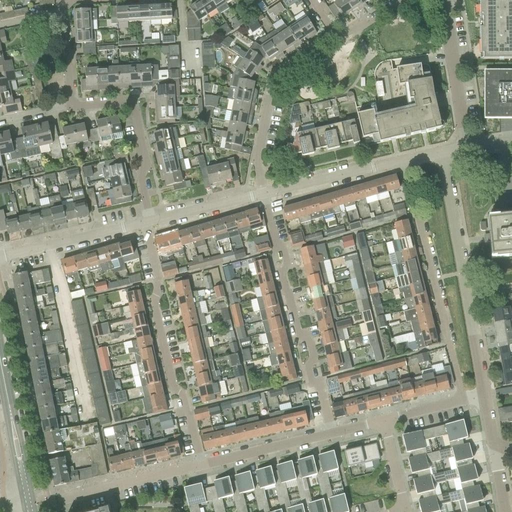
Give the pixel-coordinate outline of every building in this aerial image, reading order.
[(219,15),(220,15),(209,0),(201,0),(198,2),(207,16),(216,10),(219,15)] [(225,4),(226,4),(222,0),(209,0),(220,15),(228,9),(225,4)] [(342,18),(352,12),(344,0),(340,0),(327,8),(334,19),(337,17),(338,17),(341,16),(342,18)] [(359,11),(362,8),(356,0),(344,0),(352,12),(357,8),(359,11)] [(369,0),(356,0),(362,8),(366,6),(364,4),(370,0),(369,0)] [(511,0),(479,0),(480,22),(480,24),(480,42),(480,54),(483,54),(483,60),(511,59),(511,0)] [(139,22),(150,22),(149,2),(144,2),(144,6),(138,6),(139,22)] [(160,5),(153,5),(153,2),(149,2),(150,22),(161,21),(160,5)] [(199,21),(207,16),(198,2),(189,8),(190,11),(188,13),(189,14),(186,15),(187,30),(194,29),(200,29),(199,21)] [(117,24),(128,23),(127,3),(123,4),(123,7),(116,7),(117,19),(117,24)] [(138,6),(131,6),(131,3),(127,3),(128,23),(139,22),(138,6)] [(174,7),(171,7),(171,4),(160,5),(161,21),(172,20),(171,11),(174,11),(174,7)] [(77,11),(74,11),(74,22),(90,21),(96,21),(96,10),(90,10),(87,10),(81,11),(81,7),(76,8),(77,11)] [(29,15),(27,9),(27,8),(13,12),(14,18),(29,15)] [(273,8),(266,13),(268,16),(275,12),(273,8)] [(0,21),(0,22),(14,18),(13,12),(0,14),(0,21)] [(315,26),(317,25),(310,15),(296,24),(305,38),(307,40),(316,34),(313,29),(316,27),(315,26)] [(256,20),(255,21),(254,20),(245,26),(251,35),(260,29),(257,24),(257,23),(256,20)] [(70,33),(91,32),(90,21),(74,22),(75,29),(72,29),(72,33),(70,33)] [(233,31),(240,26),(238,23),(231,27),(233,31)] [(226,24),(217,30),(218,31),(222,38),(225,36),(231,32),(226,24)] [(300,41),(305,38),(296,24),(287,30),(298,46),(302,44),(300,41)] [(287,30),(284,25),(275,31),(287,49),(293,46),(294,48),(298,46),(287,30)] [(25,46),(32,44),(29,30),(22,32),(25,46)] [(217,41),(222,38),(218,31),(213,34),(217,41)] [(282,53),(287,49),(275,31),(266,37),(270,42),(280,58),(283,56),(282,53)] [(82,50),(95,49),(94,32),(91,32),(70,33),(70,39),(75,38),(76,44),(82,44),(82,50)] [(224,44),(228,47),(233,40),(228,37),(224,44)] [(270,42),(266,37),(254,45),(260,49),(265,56),(269,62),(275,58),(276,60),(280,58),(270,42)] [(32,44),(25,46),(28,60),(35,59),(32,44)] [(265,56),(260,49),(254,45),(253,45),(249,51),(248,51),(243,60),(259,71),(262,67),(259,66),(263,60),(265,56)] [(168,56),(179,56),(178,46),(168,47),(168,56)] [(11,61),(4,63),(2,54),(0,53),(0,74),(13,71),(11,61)] [(167,64),(179,63),(179,56),(168,56),(168,59),(166,59),(167,64)] [(243,60),(242,60),(239,58),(233,66),(236,70),(232,76),(233,76),(239,80),(248,82),(250,78),(250,79),(254,73),(257,74),(259,71),(243,60)] [(118,68),(118,62),(111,62),(112,69),(107,69),(109,90),(119,89),(118,68)] [(141,88),(140,67),(140,63),(128,63),(129,67),(130,89),(141,88)] [(179,72),(180,72),(179,63),(167,64),(167,72),(179,71),(179,72)] [(426,66),(426,65),(425,65),(424,65),(396,70),(399,87),(407,85),(409,101),(413,100),(415,110),(375,119),(373,111),(357,115),(358,120),(354,121),(358,140),(363,139),(364,147),(442,129),(443,129),(443,128),(444,128),(444,127),(445,126),(445,125),(445,124),(445,123),(444,122),(443,121),(442,120),(441,120),(440,120),(439,120),(434,97),(437,96),(437,95),(433,95),(429,69),(429,68),(428,67),(428,66),(427,66),(426,66)] [(157,66),(150,67),(150,66),(140,67),(141,88),(153,87),(158,81),(157,66)] [(119,89),(130,89),(129,67),(118,68),(119,89)] [(98,91),(109,90),(107,69),(97,70),(98,91)] [(86,91),(98,91),(97,70),(85,70),(86,81),(81,81),(81,89),(86,89),(86,91)] [(8,83),(16,82),(13,71),(0,74),(0,94),(10,92),(8,83)] [(180,80),(179,72),(179,71),(167,72),(167,81),(180,80)] [(511,71),(484,71),(484,120),(511,119),(511,71)] [(38,73),(32,75),(35,89),(42,88),(40,78),(38,73)] [(239,80),(233,76),(232,76),(229,88),(230,89),(236,91),(257,95),(257,92),(255,90),(253,89),(254,83),(248,82),(239,80)] [(158,95),(154,95),(155,99),(174,98),(178,98),(177,81),(166,82),(159,82),(159,88),(157,88),(158,95)] [(211,94),(212,86),(207,85),(203,85),(203,93),(211,94)] [(45,102),(45,101),(42,88),(35,89),(38,103),(45,102)] [(257,95),(236,91),(230,89),(228,100),(254,106),(257,95)] [(19,100),(12,102),(10,92),(0,94),(0,108),(1,108),(3,116),(22,112),(19,100)] [(351,93),(350,93),(349,93),(348,93),(348,94),(347,94),(346,95),(346,96),(346,97),(348,104),(355,103),(353,96),(353,95),(352,94),(351,94),(351,93)] [(209,97),(204,97),(204,100),(204,108),(208,108),(208,107),(213,108),(216,109),(218,99),(209,97)] [(178,98),(174,98),(155,99),(155,103),(155,110),(175,108),(174,103),(179,103),(179,98),(178,98)] [(252,117),(254,106),(228,100),(228,101),(233,102),(231,112),(252,117)] [(324,110),(330,109),(329,102),(322,103),(324,110)] [(309,106),(308,103),(307,103),(298,105),(300,116),(307,114),(305,107),(309,106)] [(317,112),(324,110),(322,103),(316,105),(317,112)] [(290,118),(300,116),(298,105),(294,106),(293,107),(291,109),(290,118)] [(211,119),(213,108),(208,107),(208,108),(204,108),(205,119),(209,119),(211,119)] [(174,120),(175,120),(175,108),(155,110),(156,124),(174,123),(174,120)] [(225,112),(223,121),(229,122),(229,123),(245,126),(250,127),(252,117),(231,112),(231,113),(225,112)] [(354,121),(358,120),(357,115),(358,120),(341,124),(345,143),(353,141),(354,145),(359,144),(358,140),(354,121)] [(118,118),(111,119),(110,116),(107,117),(111,136),(122,133),(118,118)] [(110,136),(111,136),(107,117),(102,118),(103,121),(96,123),(97,129),(92,130),(94,143),(100,142),(100,144),(111,141),(110,136)] [(92,130),(86,132),(83,122),(73,125),(78,150),(90,148),(89,144),(94,143),(92,130)] [(244,132),(245,126),(229,123),(227,133),(246,137),(247,133),(244,132)] [(35,127),(34,127),(39,148),(41,154),(49,152),(51,159),(54,160),(61,159),(60,151),(57,138),(57,135),(51,137),(48,127),(48,124),(40,126),(39,124),(35,125),(35,127)] [(337,145),(345,143),(341,124),(328,127),(333,150),(338,149),(337,145)] [(78,150),(73,125),(68,126),(69,129),(62,130),(63,137),(57,138),(60,151),(66,149),(65,147),(77,144),(78,150)] [(175,129),(173,129),(172,126),(167,126),(156,129),(157,133),(154,133),(156,144),(156,145),(172,141),(171,136),(176,134),(175,129)] [(29,150),(39,148),(34,127),(21,130),(23,142),(18,144),(21,159),(31,157),(29,150)] [(328,151),(333,150),(328,127),(315,130),(319,149),(327,147),(328,151)] [(312,151),(319,149),(315,130),(302,133),(307,156),(312,155),(312,151)] [(0,156),(0,157),(1,157),(9,155),(11,162),(21,159),(18,144),(17,139),(11,141),(9,132),(1,134),(1,133),(0,132),(0,156)] [(227,133),(227,134),(220,132),(219,138),(225,140),(223,150),(238,153),(240,147),(241,147),(242,141),(245,141),(246,137),(227,133)] [(302,157),(307,156),(302,133),(295,135),(293,146),(292,147),(291,147),(291,148),(290,148),(290,149),(290,150),(290,151),(290,152),(290,153),(291,154),(292,155),(293,155),(294,155),(295,155),(296,155),(302,154),(302,157)] [(174,152),(180,150),(178,140),(172,141),(156,145),(156,144),(153,145),(156,156),(174,152)] [(118,146),(113,148),(114,154),(115,160),(127,158),(126,151),(119,153),(118,146)] [(158,166),(177,162),(174,152),(156,156),(158,166)] [(107,162),(115,160),(114,154),(105,156),(107,162)] [(124,165),(128,164),(127,158),(115,160),(107,162),(103,163),(105,169),(101,170),(103,181),(129,175),(128,171),(125,172),(124,165)] [(186,171),(183,161),(183,160),(177,162),(158,166),(160,177),(180,172),(186,171)] [(230,173),(236,172),(233,160),(223,162),(224,165),(216,166),(221,186),(225,184),(225,182),(232,180),(230,173)] [(83,167),(84,178),(93,177),(92,166),(83,167)] [(217,187),(221,186),(216,166),(206,169),(205,167),(199,168),(202,180),(208,179),(209,185),(217,183),(217,187)] [(74,177),(78,176),(77,170),(65,172),(66,179),(67,178),(68,182),(74,180),(74,177)] [(189,181),(182,183),(180,172),(160,177),(161,181),(164,180),(166,187),(172,186),(174,192),(191,188),(189,181)] [(54,174),(42,177),(44,184),(56,181),(54,174)] [(127,180),(130,179),(129,175),(103,181),(109,180),(111,190),(128,186),(127,180)] [(399,189),(397,184),(395,176),(383,180),(387,193),(399,189)] [(22,189),(33,186),(31,180),(20,182),(22,189)] [(376,196),(387,193),(383,180),(372,183),(376,196)] [(365,200),(376,196),(372,183),(361,186),(365,200)] [(130,198),(131,197),(128,186),(111,190),(114,199),(109,200),(111,207),(131,202),(130,198)] [(354,203),(365,200),(361,186),(350,189),(354,203)] [(60,198),(68,197),(66,187),(58,189),(60,198)] [(354,203),(350,189),(339,193),(342,206),(344,212),(345,212),(344,210),(355,207),(354,203)] [(339,193),(327,196),(333,216),(340,214),(340,213),(338,207),(342,206),(339,193)] [(96,206),(94,196),(94,194),(88,195),(90,208),(96,206)] [(322,219),(333,216),(327,196),(316,199),(322,219)] [(88,216),(86,206),(84,198),(72,200),(73,205),(76,219),(88,216)] [(311,222),(322,219),(316,199),(305,202),(311,222)] [(300,225),(311,222),(305,202),(294,206),(300,225)] [(62,208),(61,208),(60,203),(49,205),(54,227),(65,225),(62,208)] [(3,212),(0,212),(0,230),(0,232),(7,230),(8,235),(19,232),(16,218),(15,214),(17,213),(15,204),(10,205),(12,214),(9,214),(4,216),(3,212)] [(393,213),(395,219),(407,216),(404,204),(392,207),(393,213)] [(54,227),(49,205),(49,206),(50,211),(39,213),(42,227),(54,224),(54,227)] [(65,221),(76,219),(73,205),(62,208),(65,225),(66,225),(65,221)] [(299,225),(300,225),(294,206),(283,209),(286,222),(297,219),(299,225)] [(37,208),(30,210),(30,207),(26,208),(28,216),(31,230),(33,232),(37,231),(38,228),(42,227),(39,213),(37,208)] [(31,230),(28,216),(26,208),(27,216),(16,218),(19,232),(31,230)] [(262,213),(257,214),(256,210),(244,214),(250,231),(266,227),(262,213)] [(393,213),(382,216),(384,223),(395,219),(393,213)] [(239,235),(250,231),(244,214),(234,217),(239,235)] [(384,223),(382,216),(374,219),(373,214),(369,215),(371,220),(372,226),(384,223)] [(489,240),(484,240),(484,243),(490,242),(491,258),(491,259),(511,257),(511,216),(499,218),(499,217),(487,218),(489,240)] [(238,235),(239,235),(234,217),(222,220),(228,239),(239,236),(238,235)] [(217,243),(228,239),(222,220),(211,224),(215,237),(217,243)] [(371,220),(359,223),(361,229),(372,226),(371,220)] [(394,224),(398,241),(411,238),(407,221),(394,224)] [(361,229),(359,223),(348,226),(350,232),(361,229)] [(204,240),(215,237),(211,224),(200,227),(204,240)] [(192,244),(204,240),(200,227),(188,230),(192,244)] [(338,235),(337,229),(326,232),(327,238),(338,235)] [(181,247),(192,244),(188,230),(177,234),(181,247)] [(288,236),(291,248),(305,244),(301,232),(288,236)] [(177,234),(166,237),(170,250),(171,256),(178,254),(178,256),(183,255),(181,247),(177,234)] [(359,251),(366,249),(363,234),(355,236),(359,251)] [(254,246),(251,235),(245,237),(246,241),(250,256),(257,254),(254,246)] [(304,238),(305,244),(316,241),(315,235),(304,238)] [(343,249),(354,246),(351,236),(341,239),(343,249)] [(166,237),(155,240),(159,254),(157,254),(158,257),(166,255),(166,257),(171,256),(170,250),(166,237)] [(394,254),(414,249),(411,238),(398,241),(392,243),(394,254)] [(234,246),(233,246),(232,240),(229,241),(232,253),(234,261),(243,259),(241,251),(236,252),(234,246)] [(131,249),(129,242),(118,245),(124,264),(139,259),(135,248),(131,249)] [(257,254),(271,250),(268,242),(254,246),(257,254)] [(124,264),(118,245),(107,248),(113,270),(119,268),(118,266),(124,264)] [(323,245),(299,251),(303,267),(324,262),(328,261),(323,245)] [(113,270),(107,248),(95,252),(99,265),(105,263),(107,271),(113,270)] [(365,249),(366,249),(359,251),(362,262),(368,261),(365,249)] [(397,265),(417,260),(414,249),(394,254),(397,265)] [(84,255),(88,268),(89,272),(100,269),(99,265),(95,252),(84,255)] [(223,264),(234,261),(232,253),(221,256),(223,264)] [(347,268),(359,266),(356,254),(343,257),(345,265),(346,264),(347,268)] [(77,271),(88,268),(84,255),(73,258),(77,271)] [(209,259),(202,260),(201,256),(196,258),(198,262),(200,270),(211,267),(209,259)] [(211,267),(223,264),(221,256),(209,259),(211,267)] [(256,276),(270,272),(266,256),(258,258),(251,259),(252,266),(254,266),(256,276)] [(80,282),(77,271),(73,258),(62,262),(67,279),(72,277),(74,284),(80,282)] [(365,274),(372,272),(369,260),(368,261),(362,262),(365,274)] [(400,277),(420,272),(417,260),(397,265),(400,277)] [(232,271),(248,267),(247,261),(225,267),(225,268),(222,269),(225,283),(250,277),(249,274),(234,278),(232,271)] [(174,262),(160,266),(161,269),(163,279),(177,275),(176,270),(174,262)] [(189,272),(200,270),(198,262),(187,265),(189,272)] [(323,264),(324,263),(324,262),(303,267),(306,278),(325,274),(323,264)] [(355,278),(361,277),(359,266),(347,268),(350,279),(355,278)] [(50,282),(50,280),(48,270),(12,277),(15,289),(50,282)] [(259,287),(272,283),(270,272),(256,276),(259,287)] [(367,284),(375,283),(372,272),(365,274),(367,284)] [(397,289),(423,283),(420,272),(400,277),(397,277),(397,278),(395,278),(397,289)] [(309,289),(328,285),(325,274),(306,278),(309,289)] [(131,285),(128,278),(127,275),(123,276),(124,281),(117,282),(119,288),(131,285)] [(131,285),(141,283),(139,275),(128,278),(131,285)] [(205,291),(212,289),(209,276),(202,278),(205,291)] [(242,281),(251,279),(250,277),(225,283),(225,284),(224,284),(227,295),(244,290),(242,281)] [(361,277),(355,278),(357,289),(364,288),(361,277)] [(188,282),(182,283),(181,278),(173,280),(177,296),(196,292),(190,293),(188,282)] [(109,282),(107,282),(107,280),(105,281),(105,283),(108,290),(119,288),(117,282),(109,284),(109,282)] [(44,284),(50,283),(50,282),(15,289),(17,301),(44,296),(43,290),(35,292),(34,286),(43,284),(44,284)] [(95,293),(108,290),(105,283),(94,285),(95,293)] [(262,298),(275,294),(272,283),(259,287),(262,298)] [(370,296),(377,294),(375,283),(367,284),(370,296)] [(403,300),(425,294),(423,283),(397,289),(399,295),(402,294),(403,300)] [(312,301),(331,296),(328,285),(309,289),(312,301)] [(216,300),(224,298),(222,286),(213,289),(216,300)] [(128,306),(142,303),(138,287),(130,289),(131,294),(126,295),(128,306)] [(364,288),(357,289),(360,301),(367,299),(364,288)] [(234,294),(244,291),(244,290),(227,295),(229,306),(236,304),(234,294)] [(84,296),(85,296),(84,291),(69,294),(70,300),(81,298),(81,297),(84,297),(84,296)] [(179,308),(199,304),(196,292),(177,296),(179,308)] [(259,310),(278,305),(275,294),(262,298),(256,299),(259,310)] [(429,300),(427,295),(426,294),(425,295),(425,294),(403,300),(404,300),(404,304),(406,307),(408,310),(428,306),(427,302),(428,302),(429,300)] [(44,296),(17,301),(20,313),(39,309),(44,308),(43,302),(34,304),(33,299),(42,297),(44,296)] [(315,312),(333,308),(331,296),(312,301),(309,302),(312,313),(315,312)] [(367,299),(360,301),(363,312),(370,311),(367,299)] [(71,310),(83,307),(81,301),(70,303),(71,310)] [(129,307),(123,308),(124,314),(130,313),(131,318),(145,315),(142,303),(128,306),(129,307)] [(215,312),(227,309),(225,303),(214,306),(215,312)] [(182,319),(201,315),(199,304),(179,308),(182,319)] [(232,317),(239,315),(236,304),(229,306),(232,317)] [(262,323),(281,318),(278,305),(259,310),(262,323)] [(381,305),(380,305),(373,307),(375,318),(383,316),(381,305)] [(405,323),(431,317),(428,306),(408,310),(409,311),(403,312),(405,323)] [(73,316),(84,313),(83,307),(71,310),(73,316)] [(511,307),(492,311),(495,324),(511,320),(511,307)] [(317,324),(336,319),(333,308),(315,312),(317,324)] [(22,325),(41,321),(39,309),(20,313),(22,325)] [(223,322),(225,322),(230,320),(227,309),(215,312),(220,311),(223,322)] [(363,324),(372,322),(370,311),(363,312),(361,313),(363,324)] [(74,322),(86,319),(84,313),(73,316),(74,322)] [(98,326),(98,325),(96,314),(88,316),(91,327),(98,326)] [(127,331),(147,326),(145,315),(131,318),(125,319),(125,320),(131,319),(132,324),(123,326),(124,331),(124,332),(127,331)] [(203,315),(201,315),(182,319),(185,331),(205,326),(203,315)] [(242,327),(239,315),(232,317),(235,329),(242,328),(242,327)] [(378,330),(386,328),(383,316),(375,318),(378,330)] [(413,333),(434,328),(431,317),(405,323),(410,322),(413,333)] [(49,333),(59,331),(57,318),(51,319),(53,327),(48,328),(49,333)] [(265,334),(284,329),(281,318),(262,323),(265,334)] [(75,328),(87,325),(86,319),(74,322),(75,328)] [(331,321),(336,320),(336,319),(317,324),(320,335),(351,327),(349,320),(334,324),(334,326),(332,326),(331,321)] [(497,336),(511,333),(511,320),(495,324),(497,336)] [(37,322),(41,322),(41,321),(22,325),(25,337),(39,334),(38,331),(39,331),(37,322)] [(372,322),(363,324),(366,335),(367,335),(376,333),(373,322),(372,322)] [(77,334),(88,332),(87,325),(75,328),(77,334)] [(98,326),(91,327),(94,339),(95,339),(109,335),(107,330),(101,331),(100,325),(98,325),(98,326)] [(136,340),(150,337),(147,326),(127,331),(134,330),(136,340)] [(204,327),(205,327),(205,326),(185,331),(187,342),(209,337),(208,333),(205,334),(204,327)] [(341,330),(351,328),(351,327),(320,335),(323,346),(344,341),(341,330)] [(246,339),(243,328),(242,328),(235,329),(238,341),(246,339)] [(413,334),(394,338),(395,345),(407,342),(408,344),(410,352),(417,350),(438,345),(434,328),(413,333),(413,334)] [(267,345),(287,341),(284,329),(265,334),(267,345)] [(27,349),(61,342),(59,331),(49,333),(39,334),(25,337),(27,349)] [(127,331),(124,332),(124,331),(116,333),(110,335),(111,341),(118,340),(117,338),(119,337),(128,335),(127,331)] [(78,340),(90,338),(88,332),(77,334),(78,340)] [(232,332),(225,333),(225,334),(226,334),(228,345),(235,343),(233,332),(232,332)] [(369,347),(379,344),(376,333),(367,335),(369,347)] [(499,349),(511,346),(511,333),(497,336),(499,349)] [(128,354),(152,349),(150,337),(136,340),(136,341),(131,343),(132,349),(127,350),(128,354)] [(206,339),(210,338),(209,337),(187,342),(190,353),(209,349),(206,339)] [(80,347),(91,344),(90,338),(78,340),(80,347)] [(241,349),(250,346),(248,339),(239,341),(241,349)] [(270,357),(289,352),(287,341),(267,345),(270,357)] [(344,341),(323,346),(326,358),(347,352),(344,341)] [(56,348),(62,346),(61,342),(27,349),(29,361),(58,355),(56,348)] [(231,356),(238,354),(235,343),(228,345),(231,356)] [(81,353),(93,350),(91,344),(80,347),(81,353)] [(511,346),(499,349),(501,361),(511,359),(511,346)] [(99,361),(107,359),(105,348),(96,350),(99,361)] [(136,364),(155,360),(152,349),(128,354),(128,355),(133,354),(136,364)] [(193,365),(211,360),(209,349),(190,353),(193,365)] [(355,358),(362,356),(361,349),(354,351),(355,358)] [(83,359),(94,356),(93,350),(81,353),(83,359)] [(244,363),(251,361),(248,350),(241,352),(244,363)] [(380,351),(372,353),(375,363),(382,361),(380,351)] [(279,365),(292,362),(289,352),(270,357),(268,357),(271,367),(279,365)] [(347,352),(326,358),(330,374),(337,373),(351,369),(347,352)] [(427,353),(415,356),(416,356),(417,363),(417,364),(429,361),(428,360),(427,353)] [(231,356),(228,357),(230,368),(241,365),(239,355),(238,355),(238,354),(231,356)] [(32,373),(66,366),(64,355),(58,356),(58,355),(29,361),(32,373)] [(84,365),(95,363),(94,356),(83,359),(84,365)] [(411,365),(417,363),(415,356),(409,358),(411,365)] [(106,360),(107,360),(107,359),(99,361),(101,372),(109,370),(106,360)] [(503,374),(511,372),(511,359),(501,361),(503,374)] [(138,376),(158,372),(155,360),(136,364),(138,376)] [(195,376),(214,372),(211,360),(193,365),(195,376)] [(401,360),(393,362),(395,369),(403,367),(401,360)] [(288,382),(296,380),(292,362),(279,365),(282,377),(287,376),(288,382)] [(393,362),(381,365),(382,367),(383,372),(395,369),(393,362)] [(85,371),(97,369),(95,363),(84,365),(85,371)] [(241,366),(241,365),(230,368),(230,369),(232,368),(235,379),(238,378),(243,377),(241,366)] [(58,369),(66,367),(66,366),(32,373),(34,385),(60,380),(58,369)] [(373,376),(383,373),(382,367),(371,369),(373,376)] [(447,386),(453,385),(449,367),(443,368),(444,371),(432,374),(437,393),(448,390),(447,386)] [(87,378),(98,375),(97,369),(85,371),(87,378)] [(362,379),(373,376),(371,369),(360,372),(362,379)] [(109,370),(101,372),(104,384),(111,382),(109,370)] [(141,387),(160,383),(158,372),(138,376),(141,387)] [(219,378),(216,378),(214,372),(195,376),(197,385),(194,385),(195,388),(220,383),(219,378)] [(350,382),(362,379),(360,372),(348,375),(350,382)] [(511,372),(503,374),(505,386),(511,384),(511,372)] [(426,396),(437,393),(432,374),(421,377),(426,396)] [(88,384),(100,381),(98,375),(87,378),(88,384)] [(339,385),(350,382),(348,375),(337,378),(339,385)] [(243,377),(238,378),(240,386),(242,394),(247,393),(246,385),(244,377),(243,377)] [(415,399),(426,396),(421,377),(420,377),(422,383),(411,385),(415,399)] [(338,385),(339,385),(337,378),(325,381),(328,394),(342,391),(341,386),(339,386),(338,385)] [(415,399),(411,385),(410,379),(398,382),(403,402),(415,399)] [(60,380),(34,385),(37,397),(52,394),(51,388),(53,388),(54,388),(58,388),(59,387),(65,385),(64,380),(60,380)] [(90,390),(101,387),(100,381),(88,384),(90,390)] [(111,382),(104,384),(107,395),(114,393),(111,382)] [(392,404),(403,402),(398,382),(387,385),(392,404)] [(144,398),(163,394),(160,383),(141,387),(144,398)] [(217,384),(220,383),(195,388),(195,389),(198,388),(202,404),(221,400),(217,384)] [(287,396),(299,393),(298,385),(285,388),(287,396)] [(381,407),(392,404),(387,385),(376,388),(381,407)] [(381,407),(376,388),(375,386),(370,388),(370,390),(365,391),(370,410),(381,407)] [(91,396),(103,393),(101,387),(90,390),(91,396)] [(269,399),(276,398),(274,391),(268,392),(269,399)] [(358,413),(370,410),(365,391),(353,394),(358,413)] [(52,394),(37,397),(39,410),(53,407),(63,405),(61,393),(53,394),(52,394)] [(92,402),(104,400),(103,393),(91,396),(92,402)] [(110,407),(118,405),(115,393),(114,393),(107,395),(110,407)] [(148,416),(167,411),(163,394),(144,398),(144,399),(150,398),(152,409),(147,410),(148,416)] [(347,416),(358,413),(353,394),(342,397),(344,403),(347,416)] [(253,403),(260,401),(258,395),(251,396),(253,403)] [(242,406),(253,403),(251,396),(241,399),(242,406)] [(231,409),(242,406),(241,399),(229,402),(231,408),(231,409)] [(94,408),(105,406),(104,400),(92,402),(94,408)] [(126,410),(133,408),(131,402),(125,403),(126,410)] [(223,404),(222,404),(223,410),(231,408),(229,402),(223,404)] [(335,419),(347,416),(344,403),(331,406),(335,419)] [(218,405),(207,408),(208,413),(209,417),(220,415),(218,405)] [(95,415),(107,412),(105,406),(94,408),(95,415)] [(53,407),(39,410),(41,422),(57,419),(55,411),(54,411),(53,407)] [(296,429),(307,426),(303,407),(291,409),(296,429)] [(207,408),(193,411),(194,412),(194,414),(195,416),(208,413),(207,408)] [(285,432),(296,429),(291,409),(280,412),(281,418),(285,432)] [(97,421),(108,418),(107,412),(95,415),(97,421)] [(285,432),(281,418),(280,412),(268,415),(270,421),(273,434),(285,432)] [(176,420),(171,421),(170,415),(158,418),(161,431),(177,427),(176,420)] [(44,434),(64,430),(67,429),(65,417),(57,419),(41,422),(44,434)] [(262,437),(258,423),(257,417),(245,419),(247,427),(250,440),(262,437)] [(98,427),(110,424),(108,418),(97,421),(98,427)] [(161,431),(158,418),(149,420),(150,425),(154,424),(155,428),(160,427),(161,431)] [(250,440),(247,427),(245,419),(234,422),(236,429),(239,442),(250,440)] [(138,432),(146,430),(144,421),(136,423),(138,432)] [(262,437),(273,434),(270,421),(258,423),(262,437)] [(463,421),(433,429),(435,438),(447,435),(451,449),(438,452),(463,446),(462,440),(467,439),(465,430),(466,430),(464,423),(463,424),(463,421)] [(138,432),(136,423),(126,425),(127,429),(137,427),(138,432)] [(123,435),(126,434),(124,425),(113,428),(114,432),(122,431),(123,435)] [(228,445),(224,432),(223,426),(212,429),(216,448),(228,445)] [(205,451),(216,448),(212,429),(200,432),(205,451)] [(228,445),(239,442),(236,429),(224,432),(228,445)] [(402,436),(402,439),(404,445),(406,454),(407,454),(411,453),(413,458),(413,459),(438,452),(426,455),(422,441),(435,438),(433,429),(402,436)] [(64,430),(44,434),(48,455),(58,453),(62,453),(60,442),(62,442),(64,440),(65,439),(66,437),(64,430)] [(180,456),(184,455),(179,435),(173,437),(173,438),(164,440),(168,459),(180,456)] [(123,470),(135,468),(127,438),(127,439),(129,445),(123,446),(125,455),(120,457),(123,470)] [(157,462),(168,459),(164,440),(152,443),(157,462)] [(146,465),(157,462),(152,443),(141,445),(146,465)] [(134,444),(129,445),(135,468),(146,465),(141,445),(140,446),(142,451),(137,453),(134,444)] [(345,452),(344,452),(348,468),(349,468),(349,467),(350,467),(354,466),(356,466),(364,464),(364,465),(365,468),(365,470),(365,469),(373,468),(373,471),(374,471),(379,464),(378,462),(378,461),(379,460),(380,460),(376,444),(352,450),(350,451),(351,451),(345,452)] [(107,475),(104,465),(100,445),(89,447),(92,465),(90,466),(90,469),(73,472),(72,468),(66,469),(64,458),(49,461),(54,487),(69,484),(79,482),(107,475)] [(463,446),(438,452),(441,461),(454,458),(457,470),(443,473),(444,473),(469,467),(468,467),(467,461),(471,460),(472,460),(471,455),(469,445),(463,446)] [(120,457),(113,458),(111,450),(106,451),(111,473),(123,470),(120,457)] [(314,463),(313,463),(319,488),(329,486),(326,473),(337,470),(338,470),(333,452),(323,455),(318,456),(318,457),(319,461),(314,463)] [(413,458),(407,460),(410,470),(411,475),(412,475),(416,473),(418,479),(418,480),(444,473),(443,473),(430,476),(427,464),(441,461),(438,452),(413,459),(413,458)] [(293,468),(292,468),(298,493),(308,491),(305,478),(316,475),(319,488),(313,463),(314,463),(312,457),(302,460),(297,461),(297,462),(298,466),(293,468)] [(272,473),(271,473),(278,498),(287,496),(286,489),(296,486),(298,493),(292,468),(293,468),(291,463),(281,465),(276,466),(276,467),(277,472),(272,473)] [(472,482),(478,481),(474,466),(468,467),(469,467),(444,473),(446,482),(459,479),(462,491),(474,488),(472,482)] [(251,478),(250,478),(257,503),(266,501),(263,488),(274,486),(277,498),(278,498),(271,473),(272,473),(270,468),(260,470),(255,471),(256,473),(257,477),(251,478)] [(230,483),(229,483),(232,496),(236,508),(245,506),(242,493),(253,491),(256,503),(257,503),(250,478),(251,478),(249,473),(239,475),(234,477),(235,478),(236,482),(230,483)] [(432,485),(446,482),(444,473),(418,480),(418,479),(413,481),(416,496),(422,494),(423,500),(435,497),(432,485)] [(229,483),(230,483),(228,478),(213,482),(215,487),(208,489),(212,501),(214,511),(221,511),(224,511),(221,499),(232,496),(235,509),(236,508),(232,496),(229,483)] [(208,489),(202,490),(201,486),(192,488),(192,487),(186,489),(186,490),(184,490),(189,511),(199,511),(197,504),(211,501),(213,511),(214,511),(212,501),(208,489)] [(329,486),(319,488),(325,511),(331,511),(332,511),(331,511),(347,511),(344,495),(343,495),(332,498),(329,486)] [(477,503),(483,502),(479,486),(474,488),(462,491),(449,494),(451,503),(464,500),(467,511),(479,509),(477,503)] [(308,491),(298,493),(303,511),(325,511),(319,488),(322,501),(321,501),(311,503),(308,491)] [(287,496),(278,498),(280,511),(303,511),(298,493),(301,506),(300,506),(290,509),(287,496)] [(439,511),(438,506),(451,503),(449,494),(435,497),(423,500),(418,502),(420,511),(439,511)] [(268,511),(266,501),(257,503),(258,511),(280,511),(278,498),(277,498),(280,511),(279,511),(276,511),(268,511)] [(246,511),(245,506),(236,508),(236,511),(258,511),(257,503),(256,503),(258,511),(246,511)]
